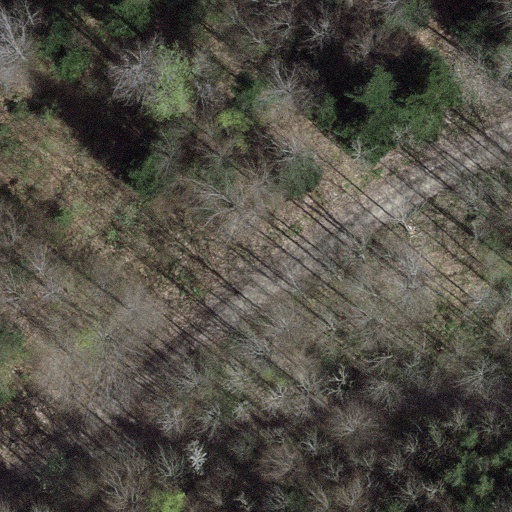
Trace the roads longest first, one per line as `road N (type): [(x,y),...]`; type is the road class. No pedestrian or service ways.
road 1 (track): [(511,141),(488,146),(345,229),(0,496)]
road 2 (track): [(53,455),(460,416),(511,424)]
